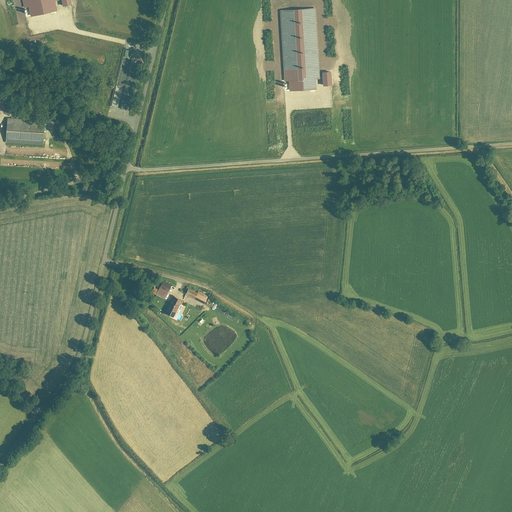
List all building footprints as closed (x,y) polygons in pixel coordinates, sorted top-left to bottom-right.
[(24,0),(27,8),(32,6),(34,16),(60,11),(58,1),(61,0),(60,0),(24,0)] [(320,79),(316,7),(280,9),(284,81),(289,81),(290,91),(316,89),(315,79),(320,79)] [(335,71),(326,72),(327,85),(336,84),(335,71)] [(112,107),(121,108),(122,96),(113,95),(112,107)] [(7,118),(5,142),(43,145),(44,120),(7,118)] [(173,284),(166,280),(163,286),(170,290),(173,284)] [(170,290),(163,286),(159,294),(166,298),(170,290)] [(197,289),(193,296),(205,303),(209,296),(207,295),(197,289)] [(184,299),(176,295),(167,312),(175,317),(184,299)]
